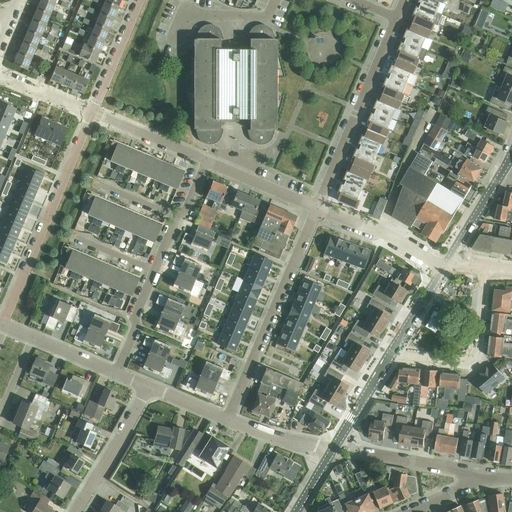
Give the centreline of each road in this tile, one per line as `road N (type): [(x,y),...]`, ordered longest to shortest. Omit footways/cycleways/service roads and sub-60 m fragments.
road 1 (residential): [(226,421),(317,207)]
road 2 (residential): [(5,323),(92,112)]
road 3 (residential): [(317,207),(396,17)]
road 4 (residential): [(395,348),(472,358),(486,267)]
road 5 (residential): [(73,511),(147,387)]
road 6 (residential): [(476,478),(338,439)]
road 7 (residential): [(444,268),(317,207)]
road 8 (residential): [(207,160),(92,112)]
road 9 (residential): [(92,112),(140,0)]
road 10 (residential): [(176,40),(198,14),(264,16),(275,0)]
